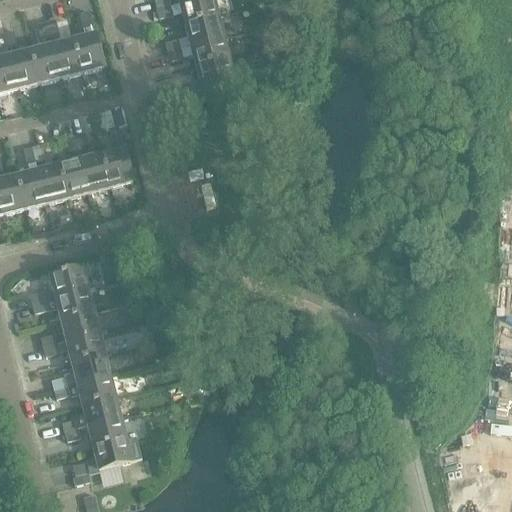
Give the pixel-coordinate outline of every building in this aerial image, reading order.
[(168,0),(154,4),(157,13),(171,10),(168,0)] [(213,0),(209,0),(180,7),(185,29),(218,20),(213,0)] [(171,10),(157,13),(159,22),(173,19),(171,10)] [(89,15),(80,18),(85,41),(73,44),(82,77),(104,72),(95,39),(89,15)] [(218,20),(185,29),(190,50),(224,42),(218,20)] [(46,26),(49,40),(59,38),(55,24),(46,26)] [(46,26),(37,29),(40,43),(49,40),(46,26)] [(13,35),(0,37),(0,52),(16,49),(13,35)] [(229,63),(224,44),(224,42),(190,50),(181,52),(184,62),(193,59),(196,71),(229,63)] [(179,43),(165,47),(168,56),(181,52),(179,43)] [(73,44),(52,49),(60,83),(82,77),(73,44)] [(52,49),(31,55),(39,88),(60,83),(52,49)] [(181,52),(168,56),(170,65),(184,62),(181,52)] [(31,55),(9,60),(18,94),(39,88),(31,55)] [(0,97),(18,94),(9,60),(0,62),(0,97)] [(199,84),(176,89),(178,99),(235,85),(229,63),(196,71),(199,84)] [(111,146),(113,155),(102,158),(110,192),(132,186),(118,130),(109,132),(112,146),(111,146)] [(84,138),(75,141),(89,197),(110,192),(102,158),(90,161),(84,138)] [(66,143),(71,166),(59,169),(68,203),(89,197),(75,141),(66,143)] [(32,151),(36,165),(45,163),(41,149),(32,151)] [(29,177),(17,180),(25,213),(46,208),(38,174),(36,165),(32,151),(23,154),(29,177)] [(38,174),(46,208),(68,203),(59,169),(38,174)] [(17,180),(0,183),(0,203),(4,219),(25,213),(17,180)] [(137,255),(122,259),(127,278),(141,274),(137,255)] [(83,272),(50,281),(53,293),(30,299),(32,309),(46,305),(55,303),(89,294),(83,272)] [(55,303),(60,324),(94,315),(89,294),(55,303)] [(46,305),(32,309),(34,318),(48,314),(46,305)] [(94,315),(60,324),(66,345),(99,337),(94,315)] [(57,347),(43,351),(45,360),(68,355),(71,367),(105,358),(99,337),(66,345),(57,347)] [(40,342),(43,351),(57,347),(55,338),(40,342)] [(71,367),(74,379),(51,385),(54,394),(110,380),(105,358),(71,367)] [(110,380),(54,394),(56,403),(79,397),(82,409),(116,401),(110,380)] [(87,431),(121,422),(116,401),(82,409),(85,422),(76,424),(62,427),(64,437),(78,433),(87,431)] [(126,444),(121,424),(121,422),(87,431),(93,452),(126,444)] [(78,433),(64,437),(67,446),(81,442),(78,433)] [(126,444),(93,452),(96,464),(87,467),(89,476),(142,463),(136,441),(126,444)] [(87,467),(73,470),(75,480),(89,476),(87,467)] [(75,480),(73,480),(75,489),(91,485),(89,476),(75,480)] [(97,511),(94,498),(83,501),(85,511),(97,511)]
